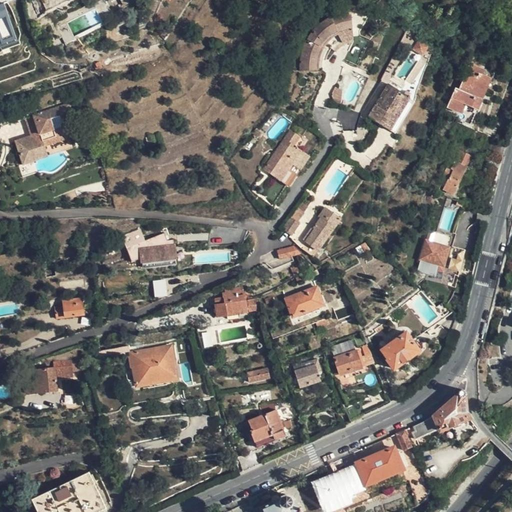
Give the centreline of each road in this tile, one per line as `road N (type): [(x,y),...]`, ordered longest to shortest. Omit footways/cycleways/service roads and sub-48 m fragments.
road 1 (secondary): [(178,511),(407,409),(461,353)]
road 2 (residential): [(0,360),(175,297),(267,248)]
road 3 (residential): [(267,248),(257,226),(0,213)]
road 4 (secondary): [(461,353),(511,159)]
road 5 (residential): [(115,511),(103,473),(85,461),(0,476)]
road 6 (residential): [(267,248),(328,142),(321,118)]
road 7 (residential): [(511,456),(476,415),(472,369),(461,353)]
